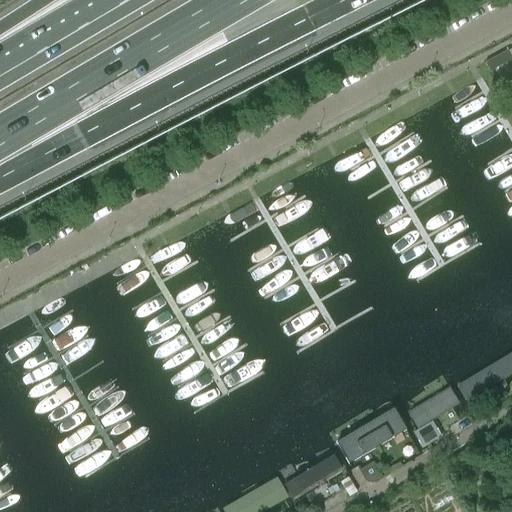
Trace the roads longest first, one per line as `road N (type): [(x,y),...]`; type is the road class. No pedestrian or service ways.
road 1 (unclassified): [(0,288),(511,14)]
road 2 (motorway): [(0,176),(345,0)]
road 3 (motorway): [(0,135),(234,0)]
road 4 (residential): [(337,511),(511,409)]
road 5 (motorway): [(113,0),(0,67)]
